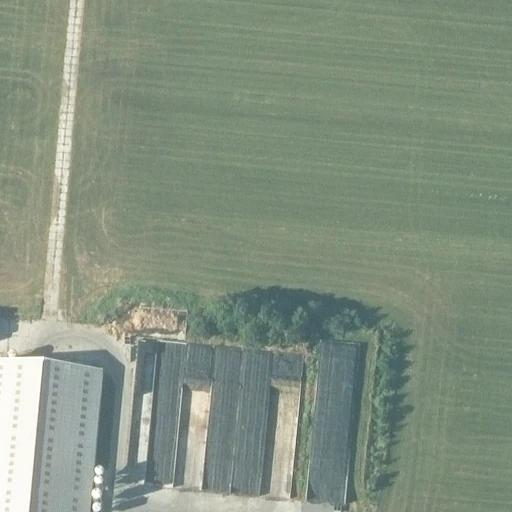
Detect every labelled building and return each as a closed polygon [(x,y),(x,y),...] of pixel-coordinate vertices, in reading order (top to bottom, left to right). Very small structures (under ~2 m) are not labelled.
[(166,391),(167,354),(142,353),(142,336),(123,336),(122,390),(166,391)] [(169,414),(221,418),(225,355),(173,352),(169,414)] [(275,496),(282,359),(228,356),(221,493),(275,496)] [(0,511),(90,511),(103,374),(0,364),(0,511)] [(138,451),(137,480),(155,481),(156,452),(138,451)]
